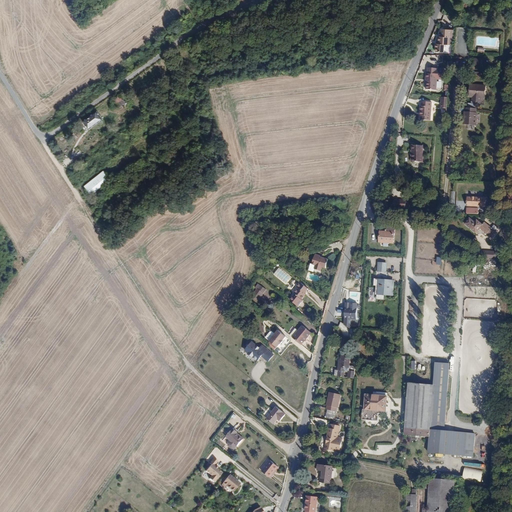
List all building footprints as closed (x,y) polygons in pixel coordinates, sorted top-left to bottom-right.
[(436,44),(435,51),(444,52),(444,44),(449,45),(450,37),(453,38),(454,31),(442,30),(441,36),(439,36),(438,44),(436,44)] [(426,81),(426,90),(436,91),(437,81),(443,81),(443,71),(438,71),(438,70),(428,69),(427,75),(426,75),(425,81),(426,81)] [(474,88),(466,87),(465,96),(470,97),(469,98),(472,98),(471,103),(478,103),(479,99),(482,99),(484,88),(474,87),(474,88)] [(122,101),(119,97),(114,101),(117,105),(122,101)] [(421,107),(420,113),(422,114),(421,120),(430,122),(432,104),(423,103),(422,107),(421,107)] [(463,114),(462,126),(472,126),(473,120),(474,121),(475,115),(473,115),(473,110),(465,109),(465,115),(463,114)] [(84,123),(89,130),(102,120),(97,113),(84,123)] [(423,148),(413,147),(412,155),(411,154),(410,159),(412,159),(412,163),(422,164),(423,148)] [(69,157),(63,161),(66,167),(72,163),(69,157)] [(104,172),(87,186),(93,194),(110,180),(104,172)] [(486,199),(467,198),(467,207),(486,208),(486,199)] [(470,219),(465,224),(477,234),(481,230),(492,239),(499,231),(494,227),(491,230),(485,225),(483,227),(478,222),(476,224),(470,219)] [(380,234),(380,245),(394,245),(394,229),(387,228),(387,234),(380,234)] [(315,266),(314,270),(320,272),(321,268),(324,269),(327,260),(319,257),(320,256),(315,255),(312,265),(315,266)] [(285,283),(289,276),(278,268),(273,275),(285,283)] [(374,278),(373,285),(377,285),(376,294),(395,295),(396,279),(374,278)] [(259,304),(267,289),(258,284),(250,299),(259,304)] [(295,297),(290,302),(299,309),(304,303),(302,301),(306,296),(305,295),(308,291),(299,284),(296,288),(298,290),(294,295),(295,297)] [(345,303),(343,325),(350,329),(350,319),(356,320),(356,304),(345,303)] [(298,331),(292,339),(301,346),(311,333),(302,326),(298,331)] [(292,339),(298,331),(295,328),(289,336),(292,339)] [(269,342),(267,345),(274,350),(276,347),(277,348),(280,344),(280,345),(283,341),(286,337),(278,331),(275,334),(269,342)] [(266,339),(269,342),(275,334),(272,332),(270,332),(266,337),(266,339)] [(273,356),(261,347),(259,350),(251,344),(250,345),(249,345),(245,350),(245,351),(244,352),(248,356),(248,359),(252,359),(257,363),(259,360),(258,359),(260,357),(261,358),(267,363),(273,356)] [(336,370),(336,376),(355,377),(356,365),(350,365),(351,355),(342,354),(341,361),(340,361),(339,370),(336,370)] [(410,383),(405,435),(429,438),(427,454),(471,458),(474,436),(444,433),(451,365),(437,364),(435,385),(410,383)] [(327,410),(337,412),(340,394),(330,392),(327,410)] [(362,409),(362,420),(376,421),(377,410),(384,411),(385,393),(374,392),(374,396),(366,395),(366,409),(362,409)] [(276,407),(266,419),(274,425),(277,420),(280,423),(286,416),(276,407)] [(227,432),(231,428),(226,423),(222,427),(227,432)] [(330,429),(324,452),(339,456),(342,442),(337,441),(339,431),(340,431),(341,427),(332,425),(331,429),(330,429)] [(233,428),(224,438),(228,442),(226,445),(228,448),(231,451),(235,451),(242,442),(237,437),(239,434),(233,428)] [(214,468),(215,467),(214,466),(217,462),(213,459),(208,464),(210,466),(205,472),(211,477),(208,480),(213,484),(221,474),(216,470),(214,468)] [(270,461),(261,471),(271,479),(279,468),(270,461)] [(322,471),(321,481),(331,483),(333,466),(319,464),(318,470),(322,471)] [(463,467),(462,479),(481,481),(482,470),(463,467)] [(229,477),(221,487),(225,490),(226,489),(233,494),(240,487),(229,477)] [(432,482),(429,482),(428,490),(431,490),(429,510),(425,510),(425,511),(454,511),(457,482),(432,480),(432,482)] [(410,511),(417,511),(419,490),(414,490),(413,496),(409,495),(407,511),(410,511)] [(309,497),(307,511),(317,511),(319,498),(309,497)]
